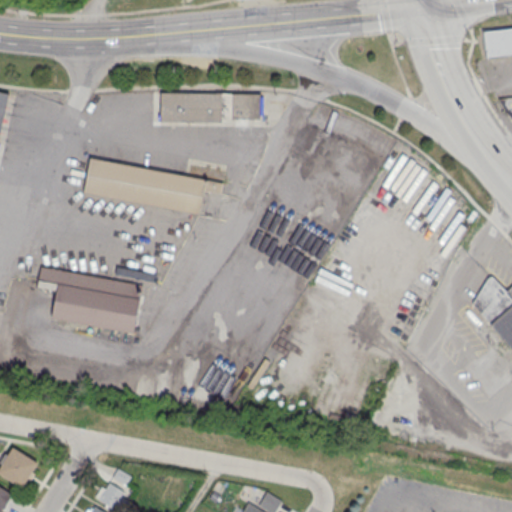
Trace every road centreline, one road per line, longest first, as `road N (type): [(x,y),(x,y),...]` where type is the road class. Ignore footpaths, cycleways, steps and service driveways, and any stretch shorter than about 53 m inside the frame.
road 1 (residential): [(320,494),(309,480),(0,424)]
road 2 (secondary): [(215,34),(368,92),(504,177)]
road 3 (secondary): [(215,34),(0,34)]
road 4 (secondary): [(416,10),(215,34)]
